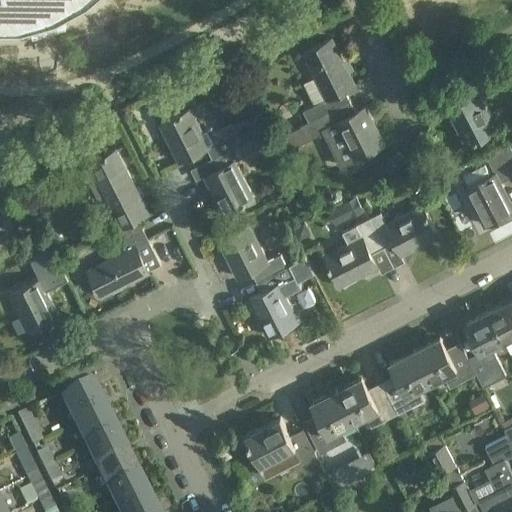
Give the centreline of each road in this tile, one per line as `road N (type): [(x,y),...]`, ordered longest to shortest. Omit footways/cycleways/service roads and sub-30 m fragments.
road 1 (residential): [(171,436),(511,259)]
road 2 (residential): [(180,181),(170,186),(169,208),(206,279),(116,329)]
road 3 (residential): [(394,98),(511,38)]
road 4 (residential): [(116,329),(0,387)]
road 5 (residential): [(171,436),(116,329)]
